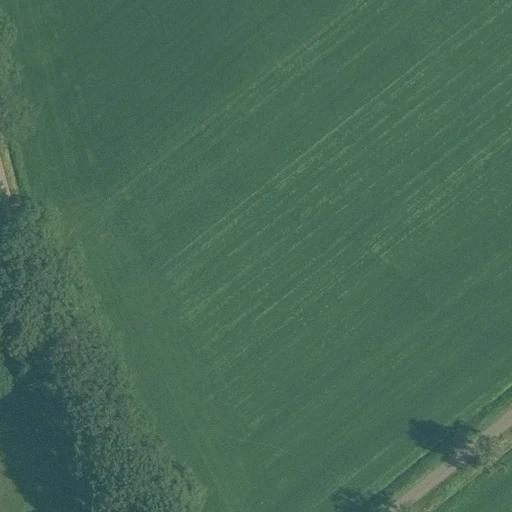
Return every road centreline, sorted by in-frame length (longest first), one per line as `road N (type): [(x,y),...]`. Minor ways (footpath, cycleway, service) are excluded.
road 1 (unclassified): [(136,511),(49,351),(0,179)]
road 2 (unclassified): [(387,511),(511,412)]
